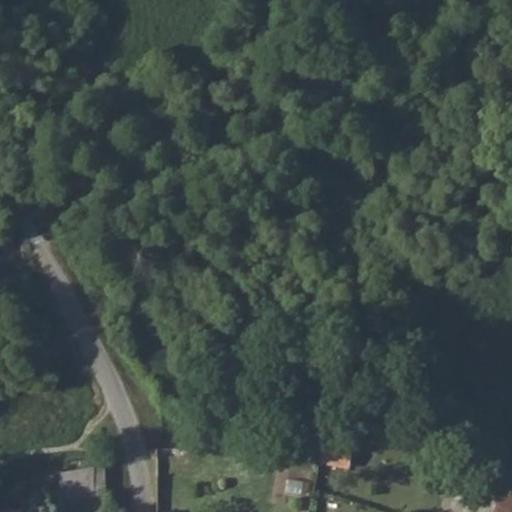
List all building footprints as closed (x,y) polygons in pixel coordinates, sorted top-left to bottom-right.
[(353,434),(326,429),(320,461),(335,464),(339,447),(351,449),(353,434)] [(480,489),(499,495),(505,477),(456,459),(449,479),(480,489)] [(96,495),(107,495),(105,466),(96,467),(96,495)] [(79,469),(79,496),(96,495),(96,467),(79,469)] [(61,497),(79,496),(79,469),(61,472),(61,497)] [(493,511),(499,495),(480,489),(472,511),(493,511)] [(96,495),(97,511),(107,511),(107,495),(96,495)] [(158,501),(158,511),(171,511),(171,501),(158,501)]
